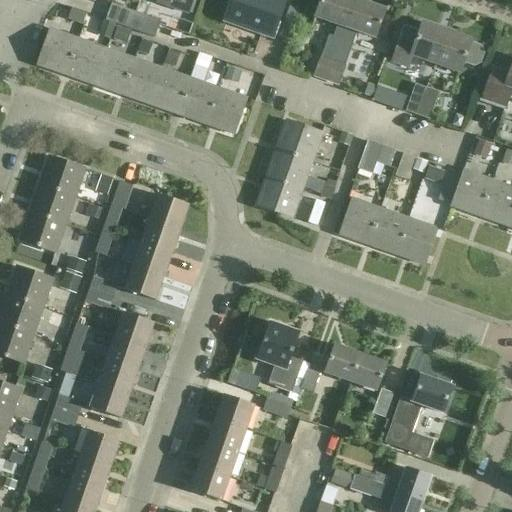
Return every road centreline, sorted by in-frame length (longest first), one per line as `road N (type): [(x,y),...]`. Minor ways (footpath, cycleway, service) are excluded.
road 1 (residential): [(0,184),(21,130),(36,119),(69,122),(216,174),(226,244)]
road 2 (residential): [(511,344),(226,244)]
road 3 (residential): [(136,511),(226,244)]
road 4 (residential): [(472,511),(511,396)]
